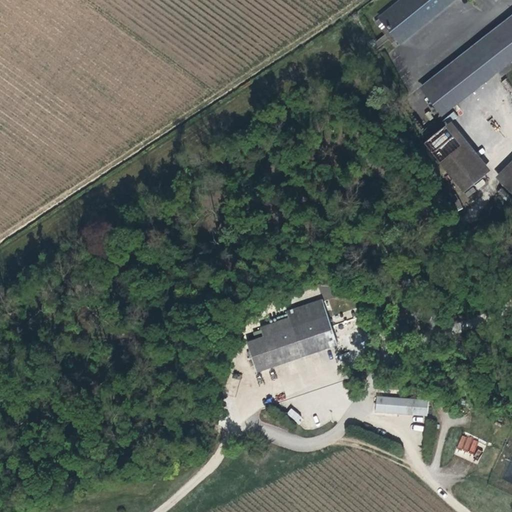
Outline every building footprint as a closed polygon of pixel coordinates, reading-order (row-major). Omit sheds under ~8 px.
[(402,0),(382,18),(400,39),(446,0),(470,0),(471,0),(402,0)] [(405,45),(457,0),(446,0),(400,39),(405,45)] [(446,116),(511,61),(511,41),(506,33),(511,28),(511,13),(423,87),(446,116)] [(446,116),(428,94),(407,111),(419,137),(446,116)] [(448,121),(421,141),(463,194),(490,172),(448,121)] [(511,189),(511,164),(499,176),(511,189)] [(340,339),(327,295),(292,305),(305,350),(340,339)] [(297,357),(287,326),(251,338),(261,369),(297,357)] [(263,376),(300,364),(297,357),(261,369),(263,376)] [(426,416),(429,402),(377,396),(376,411),(426,416)] [(300,423),(303,417),(290,409),(286,415),(300,423)] [(479,456),(480,450),(476,449),(478,439),(460,435),(457,451),(479,456)]
